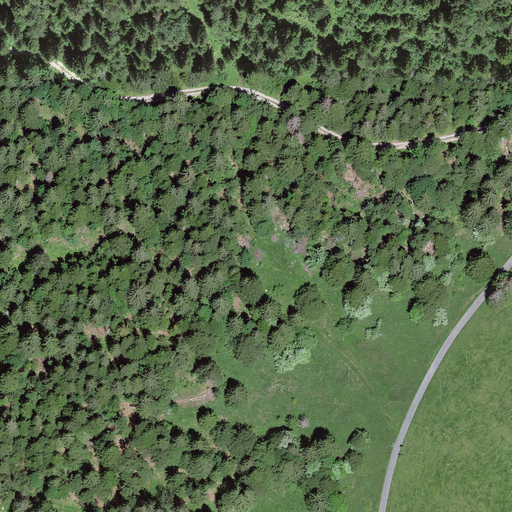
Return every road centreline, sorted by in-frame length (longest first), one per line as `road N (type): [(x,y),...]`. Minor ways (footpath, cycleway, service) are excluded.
road 1 (track): [(511,117),(445,139),(374,146),(332,136),(247,92),(112,100),(38,54),(0,53)]
road 2 (track): [(511,261),(430,374),(397,448),(382,511)]
